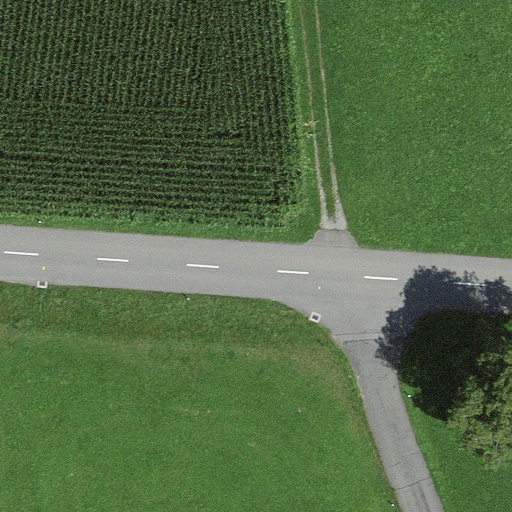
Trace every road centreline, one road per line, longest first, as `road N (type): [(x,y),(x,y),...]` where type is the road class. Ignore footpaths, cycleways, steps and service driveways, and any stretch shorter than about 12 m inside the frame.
road 1 (tertiary): [(0,304),(358,323)]
road 2 (unclassified): [(420,511),(358,323)]
road 3 (tertiary): [(358,323),(511,332)]
